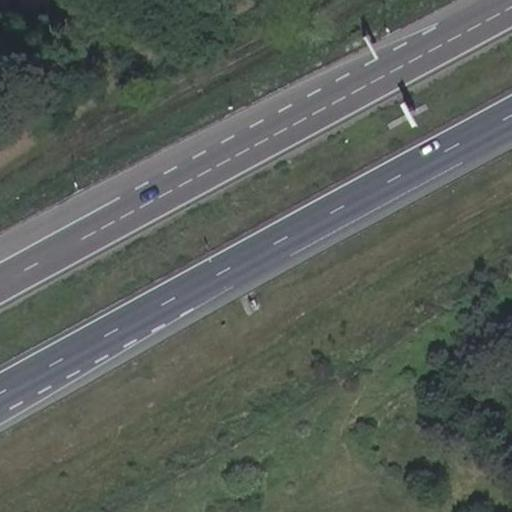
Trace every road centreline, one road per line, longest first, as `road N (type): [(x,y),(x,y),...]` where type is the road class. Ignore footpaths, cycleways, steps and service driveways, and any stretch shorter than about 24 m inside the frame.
road 1 (track): [(511,182),(254,320),(135,399),(0,458)]
road 2 (motorway): [(489,20),(0,284)]
road 3 (motorway): [(489,20),(322,85),(0,248)]
road 4 (motorway): [(165,303),(511,115)]
road 5 (motorway): [(0,416),(165,303)]
road 6 (motorway): [(0,393),(165,303)]
